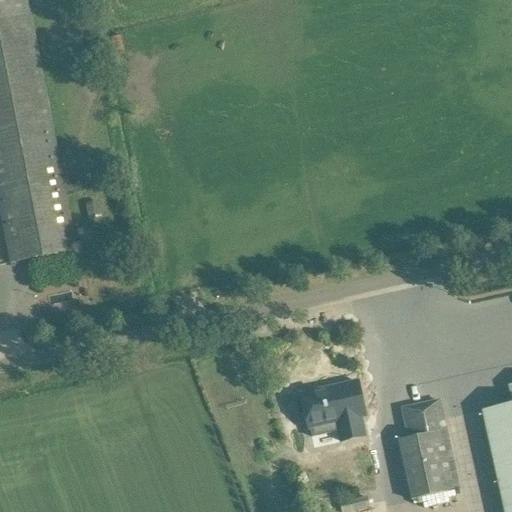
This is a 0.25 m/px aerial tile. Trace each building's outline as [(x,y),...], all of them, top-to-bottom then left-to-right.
[(76,250),(71,223),(26,0),(0,0),(0,206),(6,236),(11,263),(76,250)] [(98,202),(87,204),(90,220),(102,218),(98,202)] [(511,404),(483,411),(505,511),(511,511),(511,385),(510,386),(511,396),(511,404)] [(306,412),(310,428),(338,422),(343,442),(365,437),(360,416),(356,397),(344,399),(341,387),(302,395),(304,403),(302,404),(304,412),(306,412)] [(399,441),(404,461),(412,501),(459,491),(440,401),(412,407),(405,418),(410,439),(399,441)] [(340,503),(341,511),(356,511),(370,509),(367,497),(340,503)]
